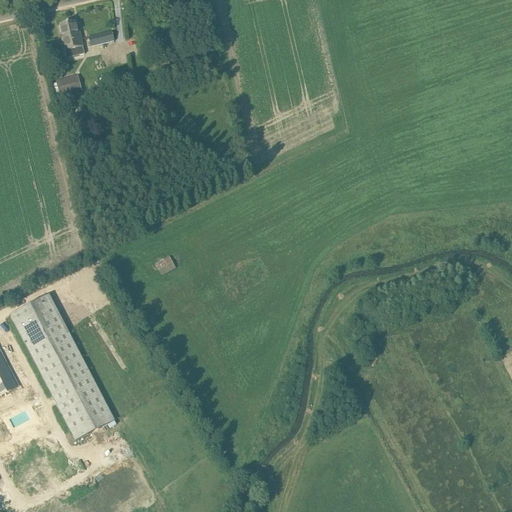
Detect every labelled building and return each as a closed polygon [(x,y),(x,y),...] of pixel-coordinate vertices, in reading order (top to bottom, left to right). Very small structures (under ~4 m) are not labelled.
[(75,22),(59,25),(62,37),(61,38),(64,51),(66,59),(85,55),(82,47),(83,46),(79,32),(77,32),(75,22)] [(111,32),(88,38),(91,47),(114,41),(111,32)] [(57,86),(50,88),(53,98),(60,96),(60,98),(82,92),(77,75),(56,82),(57,86)] [(176,253),(155,264),(161,276),(175,269),(173,264),(172,263),(174,262),(175,263),(180,260),(176,253)] [(49,295),(9,316),(74,441),(114,420),(49,295)] [(0,364),(0,390),(11,385),(0,364)] [(131,397),(122,402),(127,411),(136,406),(131,397)] [(50,511),(60,511),(74,506),(80,488),(72,471),(67,470),(69,464),(56,460),(55,463),(51,465),(44,462),(47,468),(37,473),(31,491),(39,508),(50,511)]
